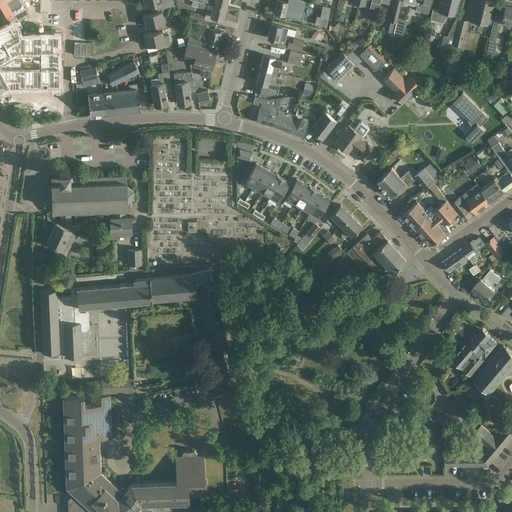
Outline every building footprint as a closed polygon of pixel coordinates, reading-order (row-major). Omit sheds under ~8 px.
[(0,0),(0,17),(3,23),(15,17),(4,0),(0,0)] [(143,0),(145,6),(155,4),(156,10),(166,7),(174,6),(172,0),(143,0)] [(228,0),(192,0),(200,2),(226,8),(228,0)] [(307,0),(305,0),(296,0),(296,5),(288,3),(288,2),(280,0),(277,0),(274,12),(297,18),(299,12),(294,11),(296,5),(306,8),(307,0)] [(396,24),(398,14),(401,0),(395,0),(392,12),(389,22),(391,23),(396,24)] [(439,0),(439,6),(438,10),(432,8),(430,18),(440,20),(439,22),(443,23),(445,20),(448,14),(454,15),(457,0),(439,0)] [(491,15),(489,15),(492,0),(469,0),(465,19),(488,24),(491,15)] [(226,8),(200,2),(199,7),(206,9),(211,10),(210,17),(223,20),(226,8)] [(511,23),(511,3),(506,3),(506,5),(505,4),(501,21),(511,23)] [(162,11),(153,13),(143,15),(146,26),(156,24),(157,29),(171,26),(168,15),(163,17),(162,11)] [(190,12),(187,11),(186,16),(203,21),(205,15),(190,11),(190,12)] [(115,23),(115,15),(91,16),(91,24),(115,23)] [(463,39),(467,21),(459,18),(452,48),(459,50),(459,47),(461,47),(463,39)] [(337,20),(332,25),(335,29),(340,23),(337,20)] [(0,89),(9,85),(59,85),(59,69),(58,69),(58,35),(41,35),(41,36),(21,36),(14,22),(0,28),(0,89)] [(277,40),(284,41),(286,34),(294,36),(296,30),(288,28),(282,26),(281,26),(271,23),(268,37),(277,40)] [(494,42),(498,27),(492,26),(489,40),(494,42)] [(187,42),(187,43),(207,48),(207,47),(216,49),(218,44),(221,31),(210,28),(203,27),(200,39),(192,36),(189,36),(187,42)] [(158,50),(158,49),(168,47),(171,44),(169,35),(164,36),(162,30),(144,35),(147,46),(148,52),(158,50)] [(317,30),(314,34),(312,37),(317,41),(319,38),(321,39),(323,36),(317,30)] [(327,36),(320,41),(326,49),(333,44),(327,36)] [(443,43),(442,47),(451,49),(452,48),(452,45),(454,39),(447,37),(445,37),(443,43)] [(288,48),(301,51),(302,46),(304,40),(293,38),(292,43),(289,42),(288,48)] [(187,43),(184,55),(196,58),(194,64),(194,66),(201,68),(200,72),(199,76),(209,78),(211,68),(214,68),(214,66),(215,63),(213,62),(213,61),(214,55),(216,50),(216,49),(207,47),(207,48),(187,43)] [(343,52),(327,68),(339,80),(355,64),(353,63),(359,56),(374,71),(386,59),(370,43),(364,48),(359,43),(346,56),(343,52)] [(287,62),(299,65),(302,53),(290,50),(287,62)] [(278,73),(280,66),(281,59),(275,58),(275,57),(263,54),(260,68),(271,71),(278,73)] [(107,75),(112,84),(112,85),(139,72),(138,70),(134,61),(107,75)] [(161,64),(162,72),(158,73),(159,83),(151,85),(155,105),(168,103),(165,89),(172,88),(169,71),(168,63),(161,64)] [(95,67),(80,71),(82,81),(98,77),(95,67)] [(269,78),(271,71),(260,68),(256,82),(268,85),(275,86),(276,79),(269,78)] [(394,68),(383,79),(396,92),(394,94),(402,102),(419,85),(411,77),(407,81),(394,68)] [(191,71),(182,73),(174,74),(175,83),(178,104),(191,102),(189,89),(195,88),(191,71)] [(307,84),(304,94),(312,96),(314,86),(307,84)] [(276,96),(288,95),(287,87),(275,88),(276,96)] [(138,89),(128,90),(103,93),(105,105),(101,105),(102,115),(140,110),(139,100),(138,89)] [(208,90),(197,93),(199,103),(210,100),(208,90)] [(473,142),(485,131),(480,126),(488,117),(463,92),(452,104),(469,120),(469,121),(473,126),(465,134),(473,142)] [(105,105),(103,93),(88,94),(91,116),(102,115),(101,105),(105,105)] [(279,107),(283,97),(276,98),(275,106),(262,103),(260,108),(257,122),(266,123),(273,126),(279,109),(277,108),(278,107),(279,107)] [(354,106),(345,119),(351,123),(360,111),(354,106)] [(308,120),(301,117),(304,110),(297,108),(296,112),(295,115),(297,116),(294,123),(291,121),(287,131),(302,137),(308,120)] [(273,126),(287,131),(291,121),(294,123),(297,116),(295,115),(279,109),(273,126)] [(322,139),(329,131),(337,121),(324,112),(316,122),(310,130),(322,139)] [(359,121),(354,129),(349,125),(335,143),(348,152),(353,146),(359,150),(356,152),(365,162),(372,156),(376,153),(368,143),(365,145),(357,139),(360,136),(361,137),(364,136),(369,129),(369,126),(362,121),(359,121)] [(501,131),(505,137),(511,132),(508,127),(501,131)] [(402,133),(392,133),(392,142),(403,141),(402,133)] [(492,147),(499,156),(510,172),(511,170),(511,156),(510,158),(499,142),(492,147)] [(250,160),(252,152),(239,149),(237,156),(250,160)] [(438,151),(436,158),(442,160),(445,153),(438,151)] [(473,171),(476,169),(481,165),(475,156),(474,155),(467,160),(469,163),(465,165),(470,173),(473,171)] [(245,181),(254,186),(264,167),(256,163),(245,181)] [(425,188),(429,186),(433,182),(435,180),(441,176),(430,163),(425,167),(415,175),(425,188)] [(61,213),(61,223),(68,223),(68,225),(71,225),(70,212),(115,211),(115,217),(110,218),(110,234),(132,233),(131,217),(124,217),(123,210),(128,210),(127,201),(133,197),(133,189),(127,185),(127,175),(117,176),(117,170),(116,168),(116,171),(116,176),(72,177),(72,173),(70,173),(70,167),(59,167),(59,178),(51,178),(52,184),(51,184),(51,187),(52,187),(52,204),(52,207),(52,213),(61,213)] [(273,172),(264,167),(254,186),(262,191),(273,172)] [(392,196),(400,190),(406,183),(408,185),(415,178),(412,176),(414,174),(409,170),(401,177),(392,167),(378,181),(392,196)] [(495,179),(481,189),(491,202),(511,186),(511,175),(508,171),(496,180),(495,179)] [(273,172),(262,191),(270,195),(281,176),(277,174),(276,175),(273,172)] [(281,176),(270,195),(278,200),(289,182),(285,180),(285,179),(281,176)] [(294,201),(305,183),(296,178),(286,196),(294,201)] [(447,200),(433,182),(429,186),(438,197),(443,204),(447,200)] [(309,185),(305,183),(294,201),(302,206),(314,187),(309,185)] [(477,214),(491,202),(481,189),(477,184),(462,195),(477,214)] [(318,190),(314,187),(302,206),(311,211),(321,193),(317,191),(318,190)] [(321,193),(311,211),(319,216),(330,198),(322,193),(321,193)] [(174,214),(176,203),(183,204),(185,196),(172,194),(168,213),(174,214)] [(470,210),(464,202),(462,199),(463,199),(460,196),(450,204),(453,207),(461,217),(470,210)] [(436,210),(445,224),(458,214),(451,206),(447,200),(443,204),(436,210)] [(415,228),(430,215),(418,202),(404,214),(404,215),(415,228)] [(341,225),(351,215),(340,204),(330,215),(326,219),(332,226),(336,221),(341,225)] [(451,232),(445,224),(436,210),(430,215),(415,228),(430,245),(431,245),(451,232)] [(351,215),(341,225),(345,230),(341,234),(347,240),(351,236),(362,225),(351,215)] [(274,217),(270,223),(278,228),(282,222),(274,217)] [(56,222),(47,242),(56,247),(57,247),(54,252),(65,258),(77,232),(71,229),(71,226),(71,225),(68,225),(68,223),(61,223),(61,224),(56,222)] [(290,227),(282,222),(278,228),(286,232),(290,227)] [(312,238),(316,234),(321,228),(315,223),(306,233),(312,238)] [(207,237),(207,226),(197,226),(197,238),(207,237)] [(293,227),(289,234),(295,237),(299,231),(293,227)] [(322,237),(326,241),(332,234),(328,230),(322,235),(323,236),(322,237)] [(360,240),(353,245),(368,263),(371,267),(378,274),(387,267),(391,272),(406,260),(387,239),(380,231),(371,238),(367,233),(364,236),(360,240)] [(336,239),(332,234),(326,241),(329,244),(330,243),(331,244),(336,239)] [(474,239),(462,248),(469,258),(474,264),(480,260),(475,253),(478,252),(479,250),(482,247),(485,244),(480,236),(475,240),(474,239)] [(485,243),(497,260),(506,253),(494,237),(485,243)] [(278,244),(274,251),(280,254),(283,248),(278,244)] [(338,245),(328,253),(333,259),(343,251),(338,245)] [(462,248),(442,262),(450,272),(458,266),(469,258),(462,248)] [(142,264),(142,249),(126,249),(127,265),(142,264)] [(348,250),(338,257),(343,264),(353,257),(348,250)] [(479,271),(475,265),(469,269),(474,275),(478,272),(479,271)] [(215,372),(216,378),(235,373),(226,332),(210,269),(201,271),(191,273),(191,274),(192,296),(195,296),(197,304),(204,332),(211,330),(213,338),(215,344),(222,371),(215,372)] [(481,278),(472,290),(486,302),(495,291),(490,286),(494,280),(497,283),(501,278),(491,269),(482,279),(481,278)] [(197,304),(195,296),(192,296),(191,274),(134,278),(134,282),(78,286),(70,287),(71,294),(57,296),(57,290),(40,290),(43,353),(50,352),(50,357),(58,357),(58,352),(65,352),(66,356),(82,356),(81,330),(87,330),(90,327),(89,314),(86,311),(80,312),(79,305),(121,303),(182,298),(182,305),(197,304)] [(238,313),(245,311),(242,302),(235,303),(238,313)] [(370,337),(380,331),(372,316),(361,322),(358,324),(362,331),(366,329),(370,337)] [(452,359),(460,365),(471,374),(485,358),(484,357),(497,343),(489,336),(490,335),(483,328),(477,335),(474,333),(452,359)] [(495,352),(493,355),(489,359),(491,361),(474,379),(489,392),(511,366),(511,352),(503,346),(497,353),(495,352)] [(126,379),(102,380),(102,392),(133,391),(132,379),(131,379),(126,379)] [(13,400),(25,395),(21,383),(8,388),(13,400)] [(140,502),(189,500),(189,495),(207,494),(206,481),(205,481),(204,456),(197,457),(197,453),(194,451),(193,451),(193,449),(186,449),(186,451),(185,451),(182,454),(182,457),(176,457),(177,482),(132,484),(126,490),(124,488),(122,488),(120,490),(100,471),(99,439),(111,438),(111,427),(109,427),(108,396),(109,396),(109,395),(93,396),(93,404),(83,404),(83,396),(64,397),(67,486),(77,496),(74,499),(74,508),(73,511),(138,511),(135,508),(140,502)] [(511,437),(511,428),(508,424),(500,433),(509,441),(511,437)] [(481,425),(474,433),(473,434),(482,442),(484,444),(488,447),(492,442),(496,438),(481,425)] [(496,438),(505,446),(509,441),(500,433),(496,438)] [(505,446),(496,438),(492,442),(501,450),(505,446)] [(492,442),(488,447),(497,455),(501,450),(492,442)] [(497,455),(488,447),(484,452),(494,460),(497,455)] [(381,460),(381,466),(382,466),(382,468),(410,467),(409,449),(382,450),(382,460),(381,460)] [(482,454),(482,460),(485,460),(490,464),(494,460),(484,452),(482,454)] [(476,454),(476,466),(488,466),(490,464),(485,460),(482,460),(482,454),(477,454),(476,454)]
